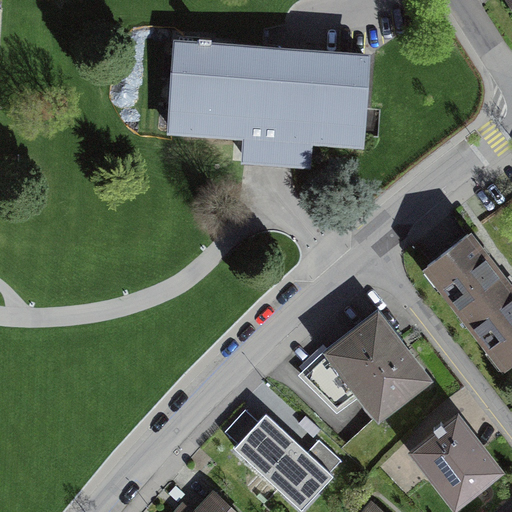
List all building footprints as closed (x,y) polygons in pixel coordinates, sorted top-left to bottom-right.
[(511,0),(503,0),(511,13),(511,0)] [(367,57),(176,43),(170,128),(246,133),(245,157),(307,161),(309,138),(361,141),(367,57)] [(511,294),(467,238),(424,272),(504,373),(511,366),(511,294)] [(433,383),(377,311),(319,357),(375,428),(433,383)] [(306,449),(263,412),(229,450),(282,495),(289,487),(301,497),(320,475),(325,479),(341,461),(315,439),(306,449)] [(451,511),(500,469),(453,417),(403,461),(447,511),(451,511)] [(230,511),(208,492),(189,511),(179,503),(170,511),(230,511)]
